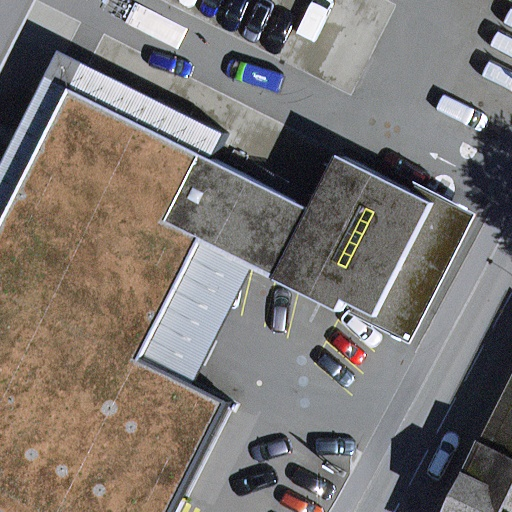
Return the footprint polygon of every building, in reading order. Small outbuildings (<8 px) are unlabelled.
[(0,181),(0,244),(78,90),(217,160),(230,135),(66,52),(0,181)] [(181,511),(236,404),(201,386),(149,360),(208,243),(260,270),(344,312),(345,312),(350,301),(382,317),(439,205),(346,158),(319,212),(217,160),(78,90),(0,244),(0,511),(181,511)] [(382,317),(419,336),(476,224),(439,205),(382,317)] [(149,360),(201,386),(224,341),(235,319),(260,270),(208,243),(149,360)] [(511,511),(511,407),(461,511),(511,511)]
